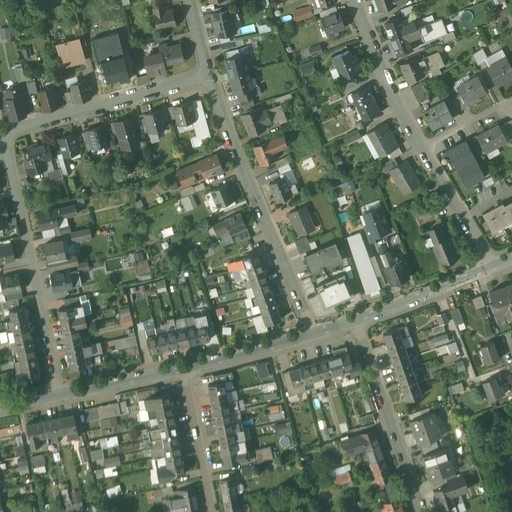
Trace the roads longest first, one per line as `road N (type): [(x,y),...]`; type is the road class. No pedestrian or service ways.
road 1 (residential): [(356,0),(416,141),(491,268)]
road 2 (residential): [(209,74),(313,332)]
road 3 (residential): [(58,393),(4,137)]
road 4 (residential): [(209,74),(4,137)]
road 5 (residential): [(354,320),(421,511)]
road 6 (residential): [(354,320),(491,268)]
road 7 (residential): [(182,368),(212,511)]
road 8 (residential): [(182,368),(313,332)]
road 9 (residential): [(58,393),(182,368)]
